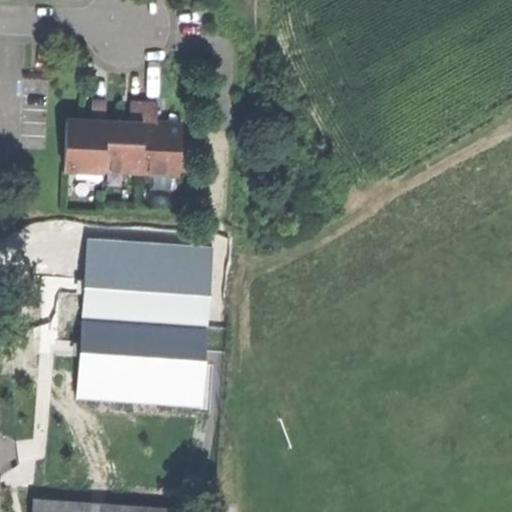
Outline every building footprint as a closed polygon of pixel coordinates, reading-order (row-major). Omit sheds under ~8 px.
[(85,120),(65,119),(64,170),(104,171),(106,121),(106,102),(91,101),(90,120),(85,120)] [(141,172),(144,102),(130,102),(129,122),(124,122),(106,121),(104,171),(141,172)] [(144,102),(141,172),(180,173),(182,123),(161,122),(157,122),(158,103),(144,102)] [(81,319),(75,397),(201,406),(207,328),(81,319)] [(33,500),(31,511),(192,511),(33,500)]
